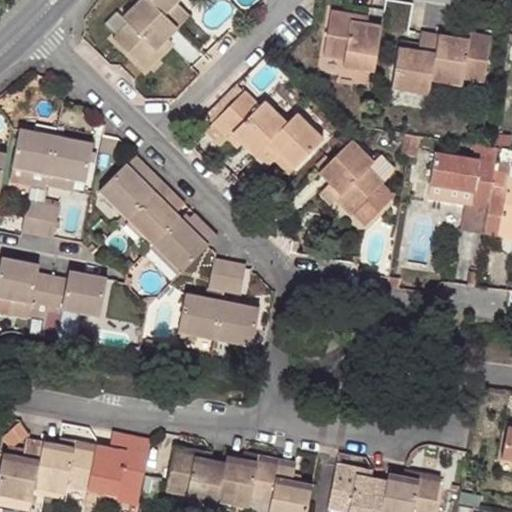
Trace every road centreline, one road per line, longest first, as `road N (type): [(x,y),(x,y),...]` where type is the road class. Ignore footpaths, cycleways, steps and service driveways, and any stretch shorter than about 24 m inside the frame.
road 1 (residential): [(146,143),(287,279),(269,424)]
road 2 (residential): [(269,424),(382,445),(436,422),(456,381),(511,386)]
road 3 (residential): [(0,396),(98,415),(269,424)]
road 4 (residential): [(146,143),(290,0)]
road 5 (residential): [(28,29),(146,143)]
